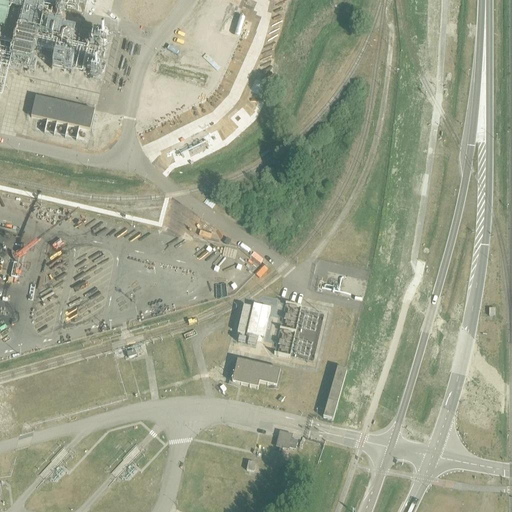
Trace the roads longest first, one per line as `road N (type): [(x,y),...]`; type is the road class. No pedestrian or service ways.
road 1 (unclassified): [(432,456),(458,369),(488,204),(485,0)]
road 2 (unclassified): [(483,0),(463,190),(390,447)]
road 3 (unknown): [(267,0),(264,30),(236,53),(204,41),(200,26),(211,10)]
